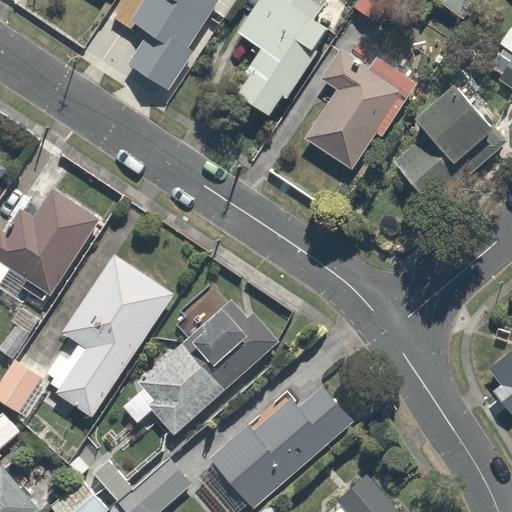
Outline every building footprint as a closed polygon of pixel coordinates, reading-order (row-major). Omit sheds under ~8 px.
[(139,0),(130,15),(145,23),(124,59),(170,85),(218,0),(139,0)] [(298,99),(355,0),(254,0),(239,27),(258,38),(232,84),(268,104),(277,88),(298,99)] [(468,0),(442,0),(459,12),(468,0)] [(370,60),(336,42),(320,73),(335,81),(306,136),(354,161),(372,127),(390,137),(425,71),(377,46),(370,60)] [(511,56),(499,73),(511,82),(511,56)] [(463,80),(415,112),(435,140),(403,162),(429,201),(509,147),(463,80)] [(92,217),(50,188),(33,212),(19,202),(0,229),(0,249),(47,282),(92,217)] [(177,296),(114,250),(58,326),(83,345),(55,383),(94,411),(177,296)] [(14,266),(0,256),(0,283),(2,285),(14,266)] [(244,316),(226,296),(136,380),(147,392),(138,400),(175,440),(281,341),(251,309),(244,316)] [(511,348),(495,362),(511,383),(511,348)] [(54,383),(14,355),(0,375),(0,396),(31,417),(54,383)] [(281,384),(203,452),(247,502),(324,435),(281,384)] [(0,406),(0,405),(0,445),(19,431),(0,406)] [(108,452),(90,466),(126,511),(162,511),(158,507),(189,482),(165,452),(130,480),(108,452)] [(0,511),(28,511),(41,501),(5,461),(0,465),(0,511)] [(325,499),(338,511),(407,511),(359,464),(325,499)] [(85,472),(48,502),(56,511),(93,511),(108,500),(85,472)] [(280,511),(269,501),(257,511),(280,511)]
